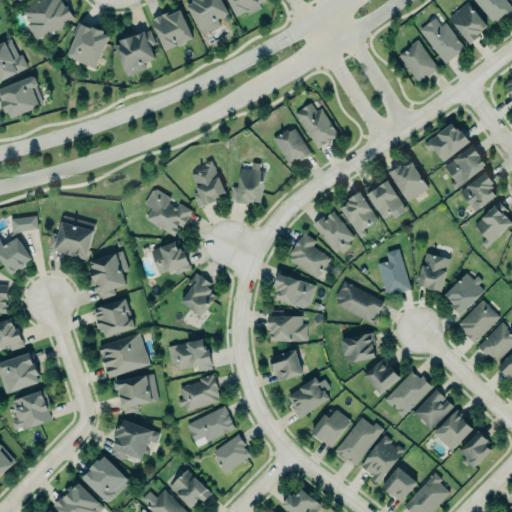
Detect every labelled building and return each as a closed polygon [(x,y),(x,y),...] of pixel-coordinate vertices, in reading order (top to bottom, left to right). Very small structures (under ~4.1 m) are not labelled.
[(40,0),(23,10),(27,16),(26,18),(28,21),(25,22),(36,41),(75,17),(67,4),(65,5),(63,1),(64,1),(63,0),(40,0)] [(221,0),(228,14),(218,20),(220,25),(202,35),(186,5),(193,2),(191,0),(221,0)] [(266,0),(267,1),(260,4),(261,7),(249,14),(247,11),(237,17),(228,0),(266,0)] [(473,0),(492,21),(495,18),(497,21),(511,7),(506,0),(473,0)] [(448,17),(469,43),(488,27),(467,1),(448,17)] [(151,19),(163,50),(192,40),(180,8),(151,19)] [(446,64),(418,29),(434,16),(442,26),(445,23),(465,48),(446,64)] [(82,24),(92,29),(93,27),(101,31),(101,30),(104,31),(103,34),(109,36),(95,68),(69,57),(68,54),(82,24)] [(151,29),(157,43),(151,45),(157,59),(145,63),(147,68),(127,76),(115,46),(122,43),(121,40),(145,31),(151,29)] [(399,54),(417,80),(426,73),(428,76),(440,68),(418,38),(409,45),(410,46),(399,54)] [(0,43),(0,80),(26,69),(12,39),(0,43)] [(11,118),(44,105),(37,87),(38,84),(35,77),(32,76),(0,88),(0,91),(4,101),(1,102),(6,113),(9,112),(11,118)] [(321,108),(316,111),(310,102),(294,112),(316,148),(338,135),(321,108)] [(424,144),(452,123),(456,129),(458,128),(460,132),(462,131),(470,142),(444,161),(433,147),(428,150),(424,144)] [(289,166),(310,153),(293,126),(272,139),(289,166)] [(473,145),(445,166),(455,180),(450,183),(454,189),(488,164),(473,145)] [(205,206),(205,205),(199,207),(193,193),(198,191),(190,174),(201,169),(199,164),(213,158),(228,192),(220,195),(221,197),(218,199),(218,201),(205,206)] [(428,188),(411,160),(389,174),(406,201),(428,188)] [(240,167),(267,172),(261,205),(249,203),(249,206),(234,203),(240,167)] [(486,172),(460,191),(476,212),(497,196),(492,189),(494,187),(492,184),(494,183),(486,172)] [(367,195),(388,181),(403,205),(390,214),(390,215),(384,219),(383,218),(382,218),(377,210),(376,210),(367,195)] [(144,219),(173,236),(179,225),(181,227),(191,210),(178,203),(175,208),(167,203),(170,198),(153,187),(143,204),(150,208),(144,219)] [(357,235),(378,221),(360,192),(339,206),(357,235)] [(511,223),(486,248),(481,243),(486,238),(474,225),(499,200),(509,210),(505,214),(508,218),(509,217),(511,219),(511,221),(511,222),(511,223)] [(313,225),(335,254),(355,239),(333,210),(313,225)] [(10,274),(0,258),(0,238),(4,245),(11,241),(11,236),(12,233),(18,227),(17,217),(36,215),(37,229),(21,230),(18,232),(17,235),(16,238),(31,259),(25,263),(25,266),(21,269),(19,269),(16,270),(16,272),(13,274),(10,274)] [(54,250),(54,248),(49,247),(53,232),(59,234),(64,215),(96,224),(87,257),(74,253),(73,256),(54,250)] [(300,236),(288,254),(290,256),(288,259),(317,279),(331,258),(312,245),(316,240),(305,233),(302,237),(300,236)] [(151,249),(159,274),(176,269),(177,272),(189,268),(188,263),(190,262),(186,251),(183,251),(182,248),(179,248),(177,240),(151,249)] [(386,253),(398,249),(410,288),(398,292),(397,289),(386,292),(377,264),(389,260),(386,253)] [(99,294),(101,293),(102,299),(116,295),(114,289),(127,285),(123,272),(129,270),(122,250),(116,252),(116,253),(91,261),(93,268),(90,269),(99,294)] [(425,252),(417,285),(441,291),(449,259),(425,252)] [(216,296),(208,290),(212,285),(195,272),(186,284),(191,287),(180,301),(200,316),(216,296)] [(445,294),(450,300),(450,301),(453,304),(451,306),(460,315),(484,290),(478,284),(482,280),(477,276),(474,279),(466,272),(445,294)] [(274,286),(277,287),(276,290),(279,291),(276,299),(303,308),(310,303),(316,285),(299,280),(278,273),(274,286)] [(344,280),(335,297),(339,299),(336,304),(372,323),(374,318),(373,317),(376,312),(379,313),(379,312),(379,311),(384,301),(344,280)] [(500,316),(482,298),(458,323),(461,326),(460,327),(467,335),(466,335),(474,343),(500,316)] [(126,299),(94,309),(102,332),(104,331),(106,337),(135,327),(126,299)] [(301,315),(268,316),(268,341),(307,340),(306,323),(302,323),(301,315)] [(0,321),(12,317),(16,328),(18,327),(25,346),(11,350),(10,345),(0,348),(0,321)] [(511,346),(511,333),(502,322),(477,345),(493,363),(511,346)] [(99,344),(141,330),(152,365),(109,379),(103,360),(99,344)] [(373,332),(340,339),(344,355),(345,356),(346,363),(374,357),(372,346),(375,345),(373,332)] [(167,347),(202,339),(204,347),(206,346),(206,350),(208,350),(211,363),(210,364),(211,368),(198,371),(197,366),(191,368),(191,366),(179,369),(178,362),(171,364),(167,347)] [(268,357),(296,349),(304,376),(277,384),(274,374),(271,369),(268,357)] [(511,351),(497,367),(509,378),(511,374),(511,351)] [(40,382),(30,352),(0,361),(0,379),(5,393),(40,382)] [(380,391),(399,373),(390,363),(386,366),(379,356),(361,371),(380,391)] [(384,399),(412,369),(420,376),(423,373),(429,380),(434,386),(402,417),(384,399)] [(115,380),(117,392),(119,391),(123,408),(124,408),(125,413),(139,410),(138,405),(159,401),(154,373),(115,380)] [(182,410),(219,401),(213,376),(176,385),(182,410)] [(296,417),(330,400),(325,391),(329,389),(323,376),(286,394),(296,417)] [(429,430),(453,407),(436,389),(412,411),(429,430)] [(11,399),(17,419),(11,420),(14,431),(51,420),(48,409),(50,408),(45,390),(11,399)] [(195,446),(234,429),(224,406),(185,423),(195,446)] [(311,433),(331,447),(351,420),(331,406),(311,433)] [(433,432),(457,409),(467,418),(465,420),(474,429),(451,451),(433,432)] [(355,466),(381,430),(361,415),(334,451),(355,466)] [(119,425),(117,431),(117,432),(115,437),(117,438),(111,454),(124,459),(126,454),(142,460),(150,440),(157,443),(161,433),(153,430),(152,430),(125,420),(122,427),(119,425)] [(456,452),(472,468),(493,449),(477,432),(456,452)] [(224,472),(250,455),(237,434),(211,452),(224,472)] [(384,434),(392,440),(390,443),(395,447),(397,444),(405,449),(378,484),(370,477),(373,473),(371,472),(370,473),(361,466),(367,457),(384,434)] [(0,444),(1,444),(15,461),(13,464),(0,476),(0,444)] [(105,455),(100,460),(98,458),(93,463),(94,464),(89,469),(91,470),(82,478),(106,502),(110,502),(131,481),(105,455)] [(402,502),(418,483),(398,466),(380,487),(392,497),(393,495),(402,502)] [(191,507),(197,501),(201,504),(211,492),(186,469),(169,487),(191,507)] [(434,471),(443,479),(440,482),(450,492),(431,511),(409,511),(403,506),(434,471)] [(66,491),(77,480),(104,507),(99,511),(59,511),(53,505),(63,495),(65,497),(68,494),(66,491)] [(156,496),(150,490),(142,497),(150,505),(148,507),(152,511),(187,511),(164,488),(156,496)] [(288,511),(281,506),(289,495),(293,498),(301,488),(323,505),(317,511),(288,511)]
